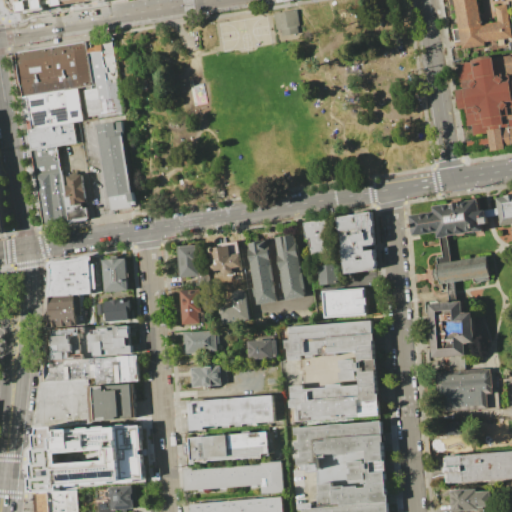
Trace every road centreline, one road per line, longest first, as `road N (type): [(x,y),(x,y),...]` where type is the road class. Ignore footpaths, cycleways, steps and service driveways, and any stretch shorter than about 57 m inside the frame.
road 1 (tertiary): [(28,248),(389,190)]
road 2 (residential): [(389,190),(415,511)]
road 3 (residential): [(148,229),(169,511)]
road 4 (secondary): [(4,476),(21,384),(28,248)]
road 5 (tertiary): [(218,0),(0,34)]
road 6 (residential): [(422,0),(451,179)]
road 7 (secondary): [(28,248),(4,102)]
